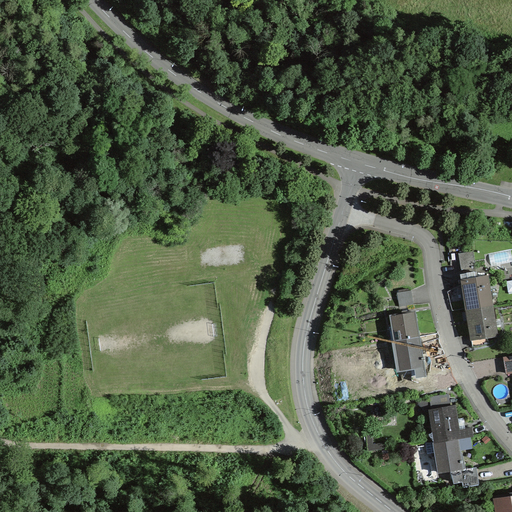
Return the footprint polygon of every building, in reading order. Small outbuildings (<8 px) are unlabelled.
[(473,251),(458,253),(461,270),(476,268),(473,251)] [(462,274),(464,283),(466,283),(478,281),(478,278),(477,272),(462,274)] [(478,281),(466,283),(470,309),(492,305),(487,276),(478,278),(478,281)] [(412,290),(397,292),(399,306),(414,304),(412,290)] [(492,305),(470,309),(474,336),(486,335),(487,337),(497,335),(492,305)] [(400,339),(419,336),(415,312),(390,316),(392,327),(398,326),(400,339)] [(486,335),(474,336),(472,337),(474,345),(488,343),(487,337),(486,335)] [(425,374),(419,336),(400,339),(395,340),(400,370),(410,368),(412,376),(425,374)] [(439,375),(425,378),(427,389),(441,386),(439,375)] [(437,441),(460,437),(458,430),(454,405),(432,409),(437,441)] [(460,437),(460,438),(474,436),(473,428),(458,430),(460,437)] [(437,441),(435,441),(440,472),(463,468),(458,439),(460,438),(460,437),(437,441)] [(476,468),(463,470),(465,486),(478,484),(476,468)] [(511,511),(511,495),(496,498),(498,511),(511,511)]
